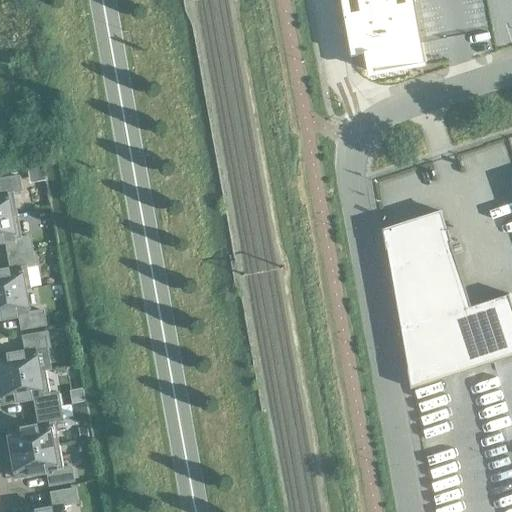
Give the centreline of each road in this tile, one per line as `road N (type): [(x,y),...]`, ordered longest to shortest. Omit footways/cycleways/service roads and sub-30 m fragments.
road 1 (tertiary): [(101,0),(194,511)]
road 2 (unclassified): [(366,127),(350,165),(411,511)]
road 3 (unclassified): [(511,71),(391,109),(366,127)]
road 4 (unclassified): [(326,0),(344,88),(366,127)]
